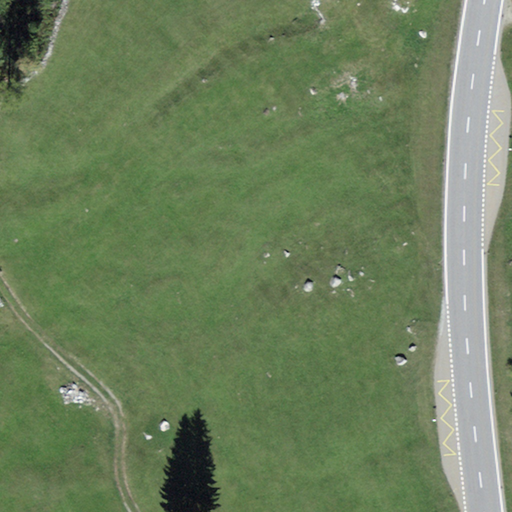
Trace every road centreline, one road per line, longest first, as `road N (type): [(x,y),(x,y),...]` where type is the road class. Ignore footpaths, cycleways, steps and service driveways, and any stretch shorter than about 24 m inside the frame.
road 1 (primary): [(484,511),(464,302),(465,169),(483,0)]
road 2 (track): [(0,278),(22,314),(102,394),(118,425),(118,475),(133,511)]
